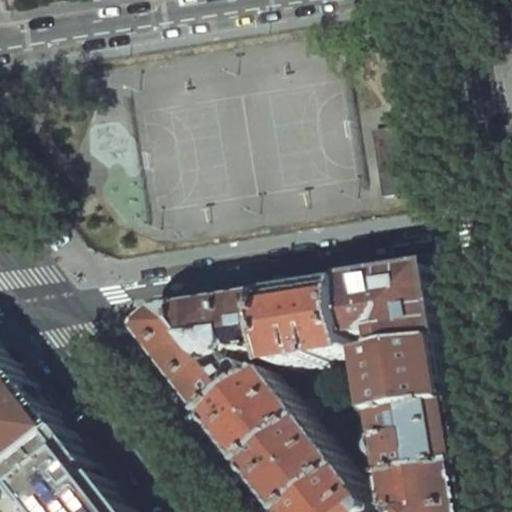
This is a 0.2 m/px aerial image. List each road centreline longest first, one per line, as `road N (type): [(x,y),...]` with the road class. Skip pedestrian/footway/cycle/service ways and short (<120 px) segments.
road 1 (unclassified): [(48,304),(511,232)]
road 2 (residential): [(287,0),(0,45)]
road 3 (primary): [(209,511),(48,304)]
road 4 (residential): [(511,232),(474,0)]
